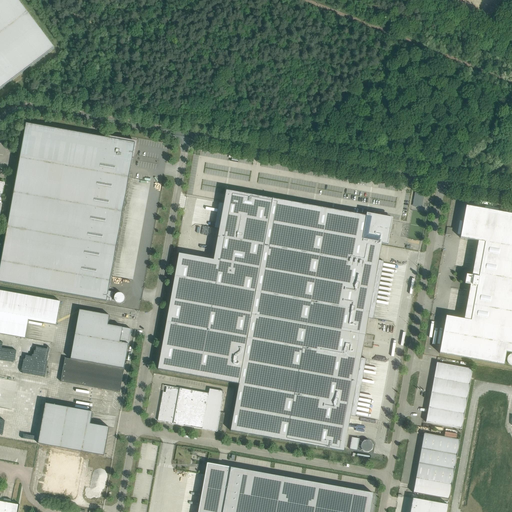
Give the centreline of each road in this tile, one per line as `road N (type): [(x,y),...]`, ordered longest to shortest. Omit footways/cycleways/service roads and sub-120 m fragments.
road 1 (unclassified): [(388,476),(443,180)]
road 2 (unclassified): [(134,428),(187,133)]
road 3 (unknown): [(203,293),(228,295),(252,175),(241,164),(215,160),(206,168),(195,229),(207,261)]
road 4 (tertiary): [(443,180),(187,133)]
road 5 (unclassified): [(388,476),(134,428)]
road 6 (tertiary): [(187,133),(31,107),(9,113)]
road 7 (unknown): [(511,389),(477,391),(454,511)]
